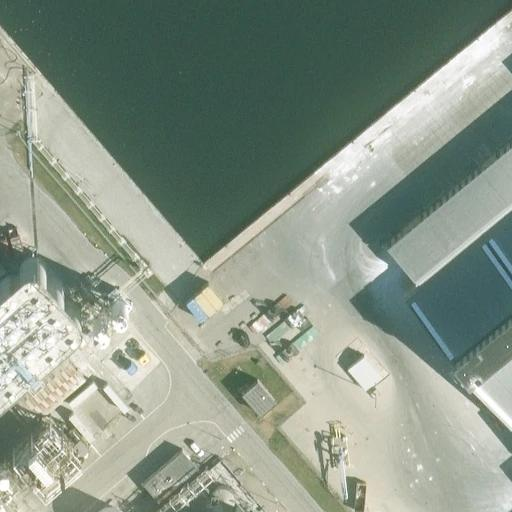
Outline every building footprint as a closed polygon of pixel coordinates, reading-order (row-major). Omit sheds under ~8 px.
[(511,141),(388,244),(419,282),(403,295),(511,428),(511,141)] [(60,349),(58,346),(102,310),(51,246),(0,286),(0,397),(60,349)] [(368,350),(351,366),(371,389),(388,374),(368,350)] [(84,412),(95,404),(103,415),(117,405),(98,378),(73,396),(84,412)] [(276,401),(257,379),(242,393),(260,414),(276,401)] [(59,411),(23,447),(55,480),(92,445),(59,411)] [(142,483),(160,503),(198,469),(181,449),(142,483)] [(218,500),(235,489),(229,480),(212,490),(218,500)] [(0,511),(14,511),(18,510),(0,489),(0,511)]
